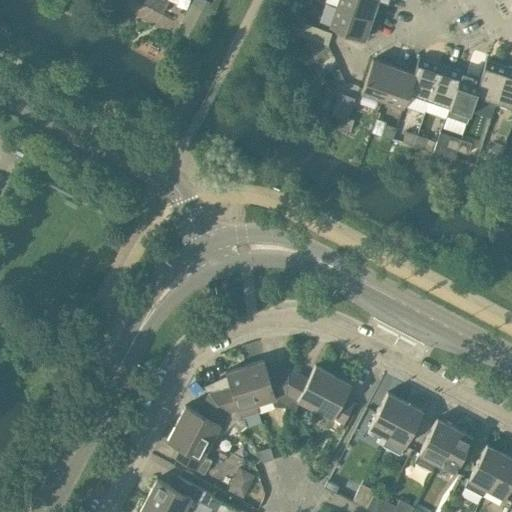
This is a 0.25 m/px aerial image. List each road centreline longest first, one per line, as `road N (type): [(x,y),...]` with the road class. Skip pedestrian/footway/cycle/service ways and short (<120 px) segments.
road 1 (residential): [(99,511),(179,362),(199,343),(251,323),(285,316),(331,324),(511,419)]
road 2 (tertiary): [(200,247),(180,195),(164,178),(0,91)]
road 3 (tertiary): [(142,323),(42,511)]
road 4 (tertiary): [(511,361),(327,265)]
road 5 (tertiary): [(327,265),(304,245),(262,234),(200,247)]
road 6 (tertiary): [(209,273),(262,259),(327,265)]
